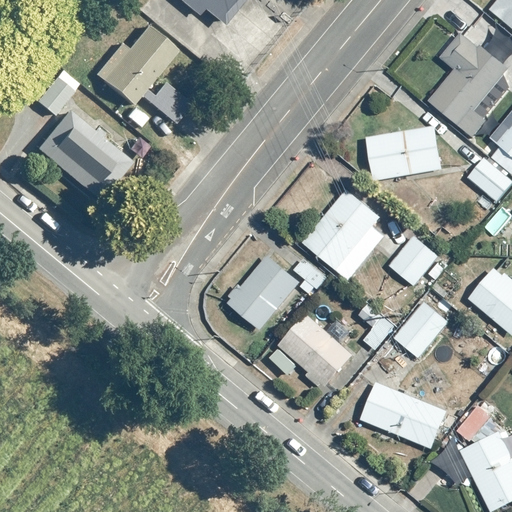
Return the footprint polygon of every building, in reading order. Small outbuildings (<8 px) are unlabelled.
[(178,0),(198,16),(203,10),(221,25),(242,0),(178,0)] [(511,0),(495,0),(488,9),(511,28),(511,0)] [(156,77),(178,51),(146,24),(100,79),(132,106),(140,97),(175,124),(191,103),(156,77)] [(454,69),(427,101),(472,137),(486,121),(474,111),(509,68),(480,44),(477,47),(460,33),(440,58),(454,69)] [(450,72),(438,61),(422,79),(434,90),(450,72)] [(133,163),(69,110),(37,150),(100,203),(133,163)] [(511,121),(510,124),(504,120),(489,138),(499,146),(490,157),(511,174),(511,121)] [(365,137),(373,181),(442,170),(434,126),(365,137)] [(511,186),(511,180),(481,156),(465,175),(498,203),(511,186)] [(346,189),(301,242),(347,280),(384,237),(372,226),(380,217),(346,189)] [(439,257),(414,237),(391,267),(416,286),(439,257)] [(266,255),(226,304),(259,331),(299,282),(266,255)] [(442,260),(423,284),(445,301),(464,277),(442,260)] [(511,283),(494,268),(468,299),(511,336),(511,335),(511,283)] [(451,322),(427,301),(395,338),(419,359),(451,322)] [(305,313),(277,345),(324,386),(352,355),(305,313)] [(374,349),(396,328),(386,318),(364,339),(374,349)] [(375,381),(359,419),(431,449),(447,410),(375,381)] [(511,457),(499,432),(459,451),(488,511),(490,511),(511,501),(511,457)]
